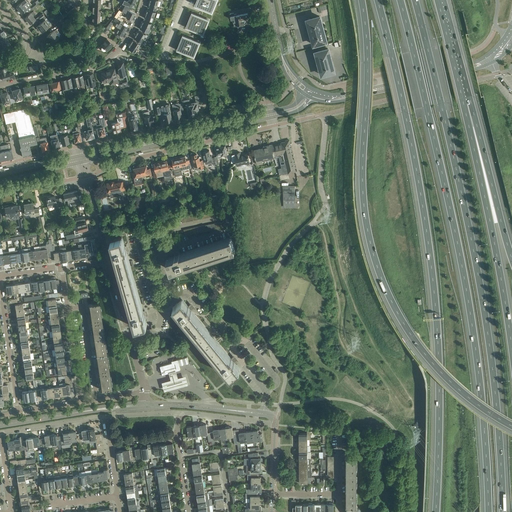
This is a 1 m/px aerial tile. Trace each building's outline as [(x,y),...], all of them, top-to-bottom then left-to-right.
[(25,0),(24,0),(22,2),(21,2),(16,6),(21,13),(29,7),(26,3),(27,2),(25,0)] [(30,6),(32,9),(37,5),(37,4),(40,2),(37,0),(36,0),(31,4),(30,6)] [(68,12),(70,14),(77,7),(76,5),(81,1),(80,0),(73,0),(70,3),(72,6),(74,5),(75,6),(68,12)] [(196,0),(195,5),(213,12),(217,0),(196,0)] [(130,8),(124,5),(121,12),(127,14),(126,18),(131,20),(135,14),(129,11),(130,8)] [(324,14),(325,20),(330,20),(328,5),(321,6),(322,14),(324,14)] [(145,13),(155,17),(157,12),(147,8),(147,11),(146,10),(145,13)] [(33,11),(30,13),(25,17),(30,23),(35,19),(33,16),(35,14),(33,11)] [(203,35),(210,19),(192,12),(185,27),(203,35)] [(145,15),(144,18),(153,21),(155,17),(145,13),(144,15),(145,15)] [(252,23),(250,13),(236,15),(236,14),(234,14),(234,13),(230,13),(231,19),(233,19),(233,22),(234,22),(234,27),(252,23)] [(56,24),(64,17),(61,14),(53,20),(56,24)] [(314,44),(326,41),(320,16),(307,20),(310,31),(310,30),(311,30),(312,33),(311,33),(314,44)] [(38,24),(37,26),(42,32),(51,24),(46,18),(45,17),(37,23),(38,24)] [(66,20),(64,17),(56,24),(58,27),(66,20)] [(124,23),(122,22),(122,21),(117,19),(115,17),(114,20),(116,22),(114,25),(119,28),(116,32),(122,36),(127,27),(123,25),(124,23)] [(141,23),(150,28),(152,23),(143,19),(142,21),(141,23)] [(140,26),(139,28),(148,32),(150,28),(141,23),(140,26)] [(56,29),(54,31),(53,30),(47,35),(53,42),(56,39),(59,37),(56,34),(59,32),(56,29)] [(135,34),(145,39),(147,34),(139,29),(137,31),(135,34)] [(135,36),(133,38),(142,43),(141,44),(143,44),(144,42),(143,41),(145,39),(135,34),(134,36),(135,36)] [(201,42),(183,34),(176,50),(194,57),(201,42)] [(0,53),(6,52),(4,47),(10,44),(6,37),(0,39),(0,53)] [(107,38),(101,44),(103,46),(101,47),(101,48),(101,50),(103,51),(104,51),(105,51),(106,49),(107,50),(113,44),(107,38)] [(143,44),(141,44),(141,45),(133,39),(131,41),(129,43),(138,49),(139,47),(141,48),(143,44)] [(136,53),(138,49),(129,43),(128,45),(129,46),(127,48),(136,53)] [(315,52),(322,75),(334,72),(328,48),(315,52)] [(124,61),(123,61),(118,68),(119,76),(125,74),(126,76),(128,76),(124,61)] [(0,76),(2,75),(3,80),(15,77),(13,71),(15,70),(14,65),(4,68),(0,69),(0,68),(0,69),(0,70),(0,76)] [(100,71),(99,73),(100,76),(102,76),(103,81),(110,80),(111,84),(118,82),(116,74),(114,68),(110,68),(111,70),(107,71),(104,72),(104,70),(100,71)] [(202,79),(199,70),(195,70),(198,80),(196,81),(198,87),(204,85),(201,79),(202,79)] [(86,74),(87,79),(84,80),(86,86),(95,84),(94,80),(95,80),(94,79),(93,73),(92,73),(91,72),(89,73),(88,74),(86,74)] [(69,93),(68,88),(65,79),(61,80),(64,94),(69,93)] [(13,93),(10,94),(13,103),(16,102),(15,100),(22,98),(19,88),(12,90),(13,93)] [(7,92),(0,94),(3,103),(10,101),(10,103),(13,103),(10,94),(8,95),(7,92)] [(185,100),(182,100),(183,105),(186,104),(189,116),(197,114),(196,112),(198,111),(197,105),(200,104),(198,95),(195,96),(196,101),(191,102),(189,99),(185,100)] [(57,106),(62,105),(63,109),(66,108),(64,100),(61,101),(61,99),(56,100),(57,106)] [(168,103),(160,106),(154,107),(156,114),(161,113),(163,121),(164,120),(164,122),(168,121),(168,122),(171,121),(169,112),(170,112),(168,103)] [(179,118),(182,117),(180,110),(183,109),(181,103),(178,104),(178,103),(172,104),(173,110),(175,119),(176,120),(178,119),(179,118)] [(6,123),(15,121),(19,138),(35,134),(34,132),(27,108),(3,113),(6,123)] [(131,130),(132,130),(133,131),(134,130),(135,129),(138,129),(135,120),(138,119),(136,110),(132,111),(133,114),(134,114),(134,115),(128,117),(131,130)] [(154,113),(152,114),(152,115),(150,115),(149,111),(138,114),(139,119),(142,118),(142,117),(144,117),(146,126),(147,128),(150,127),(150,125),(153,124),(152,122),(154,122),(153,117),(155,116),(154,113)] [(117,115),(117,118),(115,119),(115,120),(110,121),(113,133),(114,133),(114,134),(117,133),(117,132),(120,131),(119,127),(122,127),(126,126),(124,119),(126,119),(125,112),(116,114),(115,114),(116,115),(117,115)] [(92,129),(95,128),(94,123),(92,114),(89,115),(89,117),(90,121),(86,122),(88,127),(83,128),(86,139),(87,139),(89,139),(90,138),(94,137),(92,129)] [(96,125),(97,128),(99,136),(100,136),(101,136),(102,135),(105,135),(103,127),(106,126),(105,120),(104,118),(99,119),(100,124),(96,125)] [(76,130),(72,131),(75,142),(76,142),(78,142),(78,141),(81,140),(79,132),(82,132),(81,126),(79,119),(76,120),(78,127),(75,127),(76,130)] [(59,130),(60,133),(60,134),(61,138),(61,140),(62,144),(63,144),(63,145),(64,145),(65,145),(66,145),(66,144),(66,143),(69,143),(67,137),(68,137),(68,134),(70,133),(69,128),(68,128),(59,130)] [(54,135),(50,136),(50,138),(53,148),(54,148),(54,149),(56,148),(56,147),(60,147),(58,138),(60,138),(59,133),(56,134),(54,135)] [(18,138),(23,157),(31,155),(29,145),(37,143),(35,134),(19,138),(18,138)] [(39,137),(36,137),(38,144),(40,143),(42,151),(46,150),(46,151),(48,150),(49,150),(47,141),(46,139),(46,137),(39,138),(39,137)] [(289,144),(290,144),(289,140),(285,141),(281,142),(282,143),(275,145),(275,144),(263,147),(263,148),(254,150),(257,164),(263,163),(262,159),(274,156),(274,155),(279,154),(280,156),(278,156),(279,156),(280,162),(284,161),(284,163),(281,164),(283,174),(295,171),(295,168),(295,167),(294,166),(294,163),(294,162),(293,161),(291,154),(292,152),(291,152),(290,149),(291,148),(290,147),(289,144)] [(8,144),(5,145),(9,160),(14,159),(11,149),(10,150),(8,144)] [(5,145),(0,146),(1,146),(1,149),(4,149),(4,151),(2,152),(4,161),(9,160),(5,145)] [(204,151),(203,151),(205,160),(206,163),(213,162),(214,165),(216,164),(215,157),(212,158),(211,155),(210,155),(209,150),(207,150),(206,150),(204,150),(204,151)] [(232,155),(231,163),(236,162),(237,166),(241,165),(241,166),(242,166),(245,166),(246,165),(245,164),(250,163),(247,154),(241,155),(240,152),(235,153),(235,154),(232,155)] [(192,154),(191,155),(194,169),(204,167),(202,160),(200,161),(199,157),(197,157),(197,154),(195,154),(193,153),(192,154)] [(182,156),(178,157),(180,166),(181,166),(182,170),(191,168),(189,160),(186,161),(185,156),(182,157),(182,156)] [(173,164),(170,164),(172,170),(172,171),(174,171),(175,176),(182,174),(180,166),(178,157),(175,157),(175,158),(172,159),(173,164)] [(160,161),(162,170),(166,169),(166,172),(172,170),(170,164),(168,165),(167,160),(164,161),(164,160),(160,161)] [(163,174),(162,170),(160,161),(157,162),(157,163),(154,163),(155,168),(152,169),(154,178),(158,177),(157,175),(163,174)] [(146,176),(152,175),(150,168),(147,169),(146,165),(143,166),(143,165),(139,166),(142,175),(145,174),(146,176)] [(142,175),(139,166),(137,167),(136,168),(134,168),(134,172),(131,173),(133,179),(134,182),(140,181),(139,180),(143,179),(142,175)] [(108,189),(100,191),(101,196),(110,194),(109,193),(115,192),(116,197),(123,195),(122,190),(125,189),(123,181),(115,183),(108,185),(107,183),(108,189)] [(77,190),(63,194),(64,199),(67,199),(69,207),(72,207),(72,206),(80,204),(79,200),(78,196),(77,190)] [(295,193),(285,193),(285,207),(295,207),(295,193)] [(59,206),(60,206),(61,206),(63,205),(61,198),(57,199),(55,199),(54,196),(51,196),(50,196),(47,196),(47,197),(46,198),(47,202),(46,202),(47,204),(48,205),(48,207),(53,206),(56,205),(56,204),(58,204),(59,206)] [(33,209),(32,203),(24,204),(24,207),(25,214),(30,213),(31,216),(39,215),(38,209),(33,209)] [(9,206),(8,206),(8,205),(4,206),(3,207),(4,211),(5,211),(6,217),(10,217),(10,218),(19,217),(17,205),(12,206),(9,206)] [(75,234),(66,236),(66,237),(66,238),(66,239),(77,237),(81,236),(80,232),(80,231),(88,229),(86,222),(76,224),(77,229),(74,230),(75,234)] [(142,311),(136,289),(125,251),(124,246),(121,237),(111,241),(135,328),(146,325),(143,316),(142,311)] [(175,256),(167,259),(170,270),(235,248),(231,238),(180,255),(175,256)] [(40,246),(40,249),(42,258),(48,257),(47,252),(50,252),(49,243),(46,244),(46,246),(40,246)] [(84,244),(78,245),(79,249),(80,257),(82,257),(86,256),(86,253),(89,253),(88,243),(84,244)] [(30,248),(27,248),(29,259),(35,258),(34,250),(30,251),(30,248)] [(17,250),(15,250),(16,261),(23,260),(22,252),(18,253),(17,250)] [(5,252),(2,252),(4,263),(10,262),(9,254),(5,255),(5,252)] [(50,287),(56,286),(57,288),(60,288),(59,280),(56,280),(55,277),(51,278),(51,279),(49,279),(50,287)] [(218,293),(224,290),(220,282),(214,286),(218,293)] [(173,307),(182,318),(230,377),(239,370),(233,362),(235,361),(232,357),(230,359),(190,310),(187,307),(182,300),(173,307)] [(88,304),(101,389),(101,390),(111,388),(99,303),(88,304)] [(52,331),(60,330),(59,323),(51,324),(49,325),(50,329),(47,329),(47,331),(52,331)] [(187,357),(177,359),(179,365),(189,363),(187,357)] [(172,363),(169,363),(160,366),(162,374),(180,370),(179,365),(177,359),(172,361),(172,363)] [(57,368),(54,368),(55,375),(66,373),(65,367),(57,368)] [(162,382),(164,391),(188,384),(186,375),(178,377),(176,370),(169,372),(171,379),(162,382)] [(65,383),(59,384),(59,386),(61,395),(61,397),(65,396),(65,395),(67,394),(71,393),(70,387),(72,387),(72,386),(72,384),(65,385),(65,383)] [(42,398),(48,397),(47,388),(38,389),(38,396),(41,395),(42,398)] [(38,389),(28,391),(30,400),(36,399),(36,396),(38,396),(38,389)] [(30,400),(28,391),(22,392),(22,390),(19,390),(20,398),(23,397),(23,401),(26,400),(26,401),(30,401),(30,400)] [(0,395),(0,396),(0,395),(0,405),(4,405),(3,401),(10,400),(9,394),(2,395),(2,394),(0,394),(0,395)] [(200,424),(200,425),(202,436),(207,435),(208,441),(212,441),(210,432),(208,433),(206,424),(203,424),(203,423),(200,424)] [(193,426),(195,435),(195,439),(198,438),(198,436),(201,435),(201,436),(202,436),(200,425),(193,426)] [(232,427),(229,427),(229,426),(225,427),(225,428),(227,437),(233,436),(232,427)] [(91,428),(87,428),(88,429),(89,439),(89,442),(96,441),(95,440),(95,438),(101,437),(101,434),(95,434),(94,429),(91,429),(91,428)] [(81,433),(79,433),(80,442),(83,442),(85,441),(85,439),(89,439),(88,429),(81,430),(81,433)] [(214,439),(220,438),(219,429),(213,430),(213,432),(210,432),(212,441),(215,440),(214,439)] [(263,441),(262,433),(258,434),(258,430),(252,431),(253,442),(263,441)] [(63,436),(60,436),(61,444),(71,443),(70,442),(69,432),(69,431),(65,432),(65,433),(63,433),(63,436)] [(75,431),(69,432),(70,442),(74,442),(74,441),(75,440),(76,443),(80,442),(79,433),(76,434),(75,431)] [(299,439),(307,439),(311,439),(311,431),(307,431),(307,433),(299,433),(299,439)] [(238,444),(238,447),(241,447),(240,443),(244,442),(244,444),(247,443),(245,432),(239,433),(239,435),(236,435),(238,444)] [(57,434),(50,435),(52,447),(58,446),(58,445),(61,444),(60,436),(57,436),(57,434)] [(44,438),(42,439),(43,447),(46,447),(46,445),(48,444),(48,447),(52,447),(50,435),(44,435),(44,438)] [(40,447),(43,447),(42,439),(39,439),(38,436),(32,437),(33,446),(39,445),(40,447)] [(26,441),(23,441),(24,450),(27,449),(27,450),(34,449),(33,446),(32,437),(26,438),(26,441)] [(11,449),(15,449),(13,440),(13,439),(9,439),(9,440),(7,441),(7,444),(6,444),(7,455),(12,454),(11,449)] [(19,450),(24,450),(23,441),(20,442),(20,439),(13,440),(15,449),(18,448),(19,450)] [(151,449),(152,457),(158,456),(158,454),(161,454),(160,445),(153,446),(154,448),(151,449)] [(136,458),(143,457),(142,447),(135,448),(135,451),(133,451),(134,460),(137,459),(136,458)] [(151,449),(148,449),(148,447),(142,447),(143,457),(143,460),(147,459),(147,458),(151,457),(152,457),(151,449)] [(129,449),(123,450),(124,459),(125,460),(128,460),(128,461),(131,460),(134,460),(133,451),(130,452),(129,449)] [(118,460),(124,459),(123,450),(116,451),(118,460)] [(247,464),(248,464),(249,464),(261,464),(261,458),(258,458),(258,452),(248,454),(248,458),(247,458),(247,464)] [(361,511),(356,505),(356,456),(349,456),(346,456),(346,457),(347,457),(347,505),(346,505),(347,505),(349,510),(348,511),(349,511),(361,511)] [(192,463),(193,470),(201,468),(200,462),(199,462),(198,458),(192,459),(193,463),(192,463)] [(261,464),(249,464),(249,474),(247,474),(249,474),(258,474),(258,471),(261,471),(261,464)] [(104,471),(98,472),(99,480),(103,480),(103,481),(105,480),(105,479),(109,478),(108,469),(104,470),(104,471)] [(15,477),(16,481),(25,479),(25,476),(30,475),(30,473),(16,474),(17,477),(15,477)] [(251,479),(251,483),(261,483),(261,477),(258,477),(258,474),(249,474),(247,474),(247,479),(251,479)] [(261,490),(261,483),(251,483),(248,483),(248,487),(251,487),(251,489),(249,489),(248,489),(248,492),(257,493),(257,490),(261,490)] [(250,498),(250,502),(260,502),(260,495),(257,495),(257,493),(248,492),(248,493),(246,493),(246,498),(250,498)] [(20,502),(19,502),(20,506),(21,505),(29,504),(28,502),(32,501),(31,500),(34,500),(33,497),(20,499),(20,502)] [(245,511),(257,511),(257,508),(260,508),(260,502),(250,502),(250,506),(248,506),(248,508),(245,508),(245,511)]
